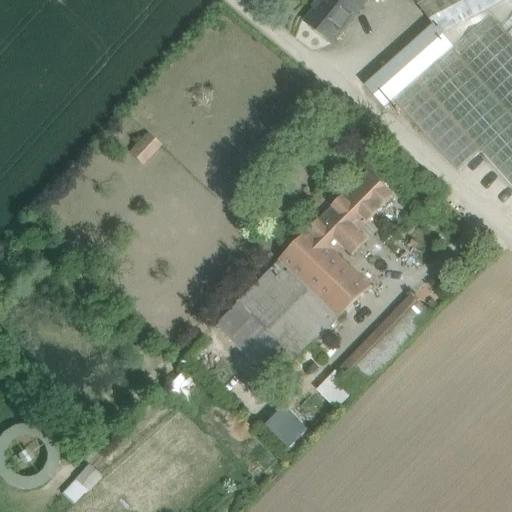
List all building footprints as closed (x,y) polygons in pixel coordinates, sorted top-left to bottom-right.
[(367,0),(319,0),(318,3),(320,5),(306,23),(332,44),(367,0)] [(511,0),(429,0),(419,6),(434,26),(446,40),(448,38),(451,40),(448,43),(454,49),(492,14),(502,25),(511,16),(511,0)] [(511,36),(502,25),(492,14),(454,49),(418,81),(481,152),(511,186),(511,36)] [(511,16),(502,25),(511,36),(511,16)] [(434,26),(398,58),(418,81),(454,49),(448,43),(451,40),(448,38),(446,40),(434,26)] [(418,81),(398,58),(366,87),(386,110),(395,101),(418,81)] [(481,152),(418,81),(395,101),(459,172),(481,152)] [(142,134),(127,157),(142,167),(157,144),(142,134)] [(368,173),(309,232),(334,257),(336,255),(344,248),(353,256),(367,242),(358,233),(370,222),(369,222),(393,197),(368,173)] [(334,257),(309,232),(280,261),(340,319),(370,288),(336,255),(334,257)] [(340,319),(280,261),(238,303),(239,304),(282,346),(298,361),(340,319)] [(433,316),(413,297),(401,309),(421,329),(433,316)] [(282,346),(239,304),(216,326),(260,369),(282,346)] [(401,309),(370,341),(390,361),(421,329),(401,309)] [(369,341),(337,374),(357,394),(390,361),(370,341),(369,341)] [(162,385),(181,407),(198,392),(179,371),(162,385)] [(330,409),(349,392),(329,372),(311,390),(330,409)] [(57,493),(69,505),(98,477),(86,465),(57,493)]
